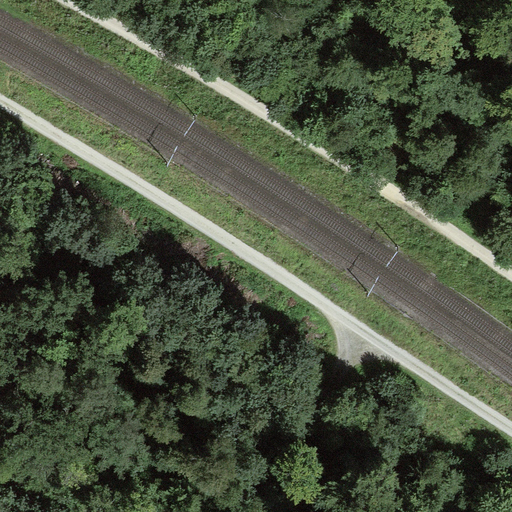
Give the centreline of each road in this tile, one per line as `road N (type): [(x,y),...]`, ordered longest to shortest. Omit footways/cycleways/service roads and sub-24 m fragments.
road 1 (track): [(0,113),(347,323),(511,434)]
road 2 (track): [(64,0),(511,278)]
road 3 (track): [(302,511),(319,411),(347,323)]
